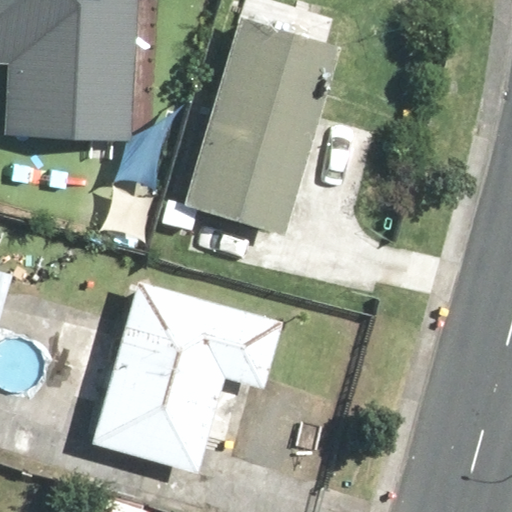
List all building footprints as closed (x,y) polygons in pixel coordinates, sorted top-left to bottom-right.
[(0,0),(0,52),(0,123),(116,130),(123,0),(0,0)] [(325,46),(223,16),(166,207),(269,237),(325,46)] [(117,153),(30,129),(8,210),(94,234),(117,153)] [(276,324),(119,281),(74,442),(186,474),(213,378),(257,391),(276,324)] [(63,335),(4,315),(0,328),(0,351),(52,369),(63,335)]
